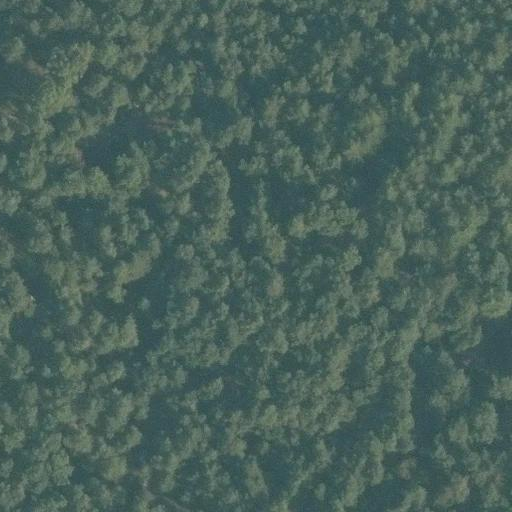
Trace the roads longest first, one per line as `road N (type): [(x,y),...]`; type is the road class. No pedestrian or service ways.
road 1 (track): [(0,152),(26,353),(95,453),(179,511)]
road 2 (track): [(329,511),(414,407),(511,309)]
